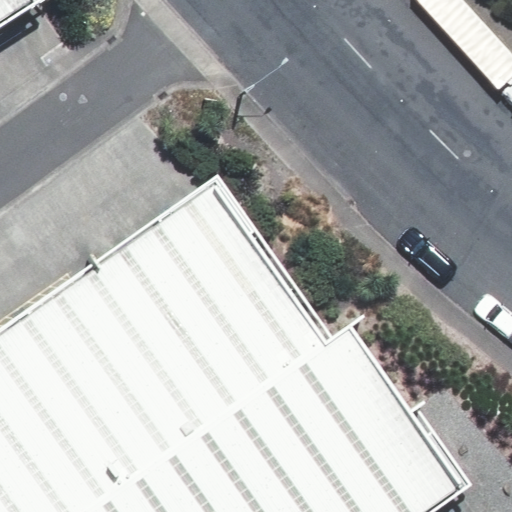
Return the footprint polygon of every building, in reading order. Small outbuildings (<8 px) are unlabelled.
[(0,0),(0,23),(35,0),(0,0)] [(217,411),(320,341),(209,183),(157,219),(104,255),(217,411)] [(0,362),(95,495),(217,411),(104,255),(55,290),(0,328),(0,362)] [(428,511),(458,492),(343,325),(320,341),(217,411),(286,511),(428,511)] [(0,511),(70,511),(95,495),(0,362),(0,511)] [(286,511),(217,411),(95,495),(106,511),(286,511)] [(106,511),(95,495),(70,511),(106,511)]
